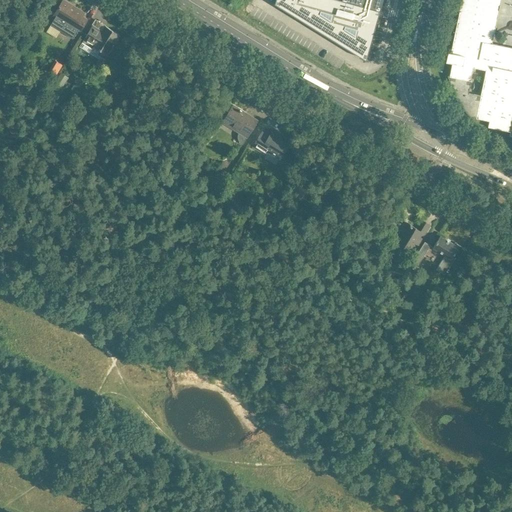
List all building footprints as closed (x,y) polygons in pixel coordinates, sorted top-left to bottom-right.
[(366,60),(367,58),(382,0),(275,0),(275,3),(366,60)] [(56,16),(50,25),(60,31),(73,39),(78,29),(80,30),(87,20),(82,17),(84,13),(75,7),(74,9),(62,2),(55,15),(56,16)] [(102,31),(93,25),(82,42),(92,48),(93,46),(99,50),(97,53),(104,58),(106,54),(108,55),(120,35),(105,26),(102,31)] [(448,76),(454,93),(464,109),(476,123),(477,118),(489,121),(488,127),(510,132),(509,135),(511,136),(511,47),(498,45),(492,71),(486,70),(481,96),(468,93),(471,81),(470,80),(473,67),(453,63),(450,76),(448,76)] [(55,61),(49,72),(55,76),(61,65),(55,61)] [(61,73),(55,83),(62,88),(68,78),(61,73)] [(224,119),(224,120),(241,130),(239,133),(238,135),(238,136),(238,138),(238,140),(239,141),(240,142),(241,144),(242,145),(244,142),(257,120),(256,121),(245,115),(246,113),(233,105),(224,119)] [(270,134),(263,130),(252,147),(265,155),(268,151),(281,158),(291,141),(279,133),(277,131),(275,134),(271,132),(270,134)] [(216,183),(211,191),(216,195),(221,186),(216,183)] [(244,206),(239,214),(249,220),(254,212),(244,206)] [(404,232),(398,242),(410,250),(414,242),(418,245),(425,233),(418,229),(407,223),(403,231),(404,232)] [(440,236),(432,249),(444,256),(436,270),(445,275),(455,258),(453,257),(459,247),(440,236)] [(412,262),(418,252),(415,250),(409,260),(412,262)] [(418,252),(412,262),(410,266),(416,270),(425,254),(419,250),(418,252)]
